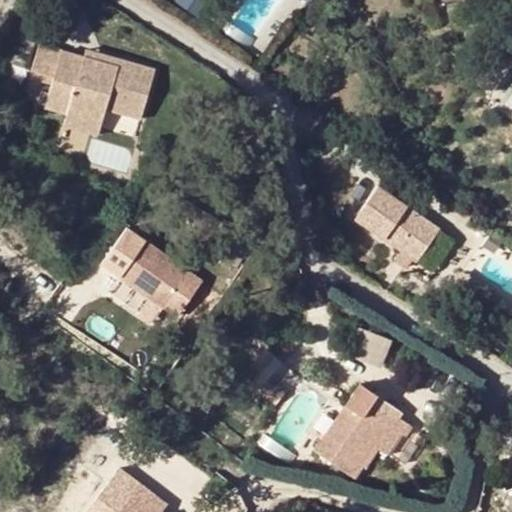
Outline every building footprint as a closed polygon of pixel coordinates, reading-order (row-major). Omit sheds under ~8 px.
[(159,69),(124,59),(120,65),(87,57),(44,42),(35,70),(57,76),(48,106),(73,113),(76,105),(109,115),(111,108),(145,118),(159,69)] [(495,85),(511,59),(511,53),(503,48),(484,77),(495,85)] [(87,57),(120,65),(124,59),(89,49),(87,57)] [(109,115),(76,105),(73,113),(70,124),(104,133),(109,115)] [(62,148),(86,157),(95,134),(70,125),(62,148)] [(351,220),(397,252),(408,260),(412,263),(415,260),(435,231),(374,188),(364,201),(357,211),(351,220)] [(183,269),(137,243),(115,281),(161,307),(183,269)] [(408,260),(397,252),(396,253),(391,261),(402,269),(406,264),(408,260)] [(174,315),(196,277),(183,269),(161,307),(174,315)] [(361,329),(361,362),(387,362),(387,329),(361,329)] [(282,362),(267,349),(245,374),(260,387),(282,362)] [(322,453),(349,470),(370,441),(390,407),(395,399),(365,383),(322,453)] [(401,413),(390,407),(370,441),(380,447),(401,413)] [(138,500),(112,479),(86,511),(129,511),(138,500)] [(511,511),(511,486),(500,491),(508,511),(511,511)]
